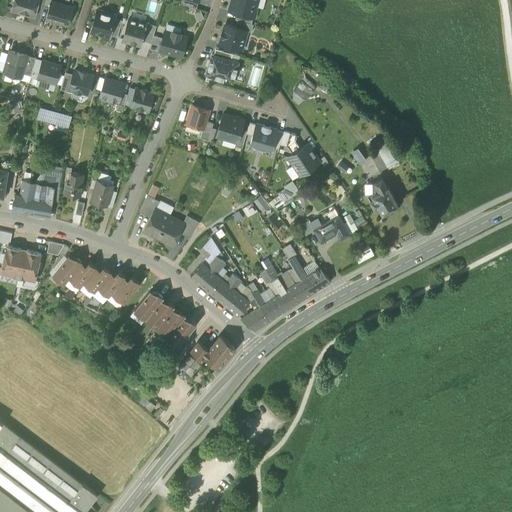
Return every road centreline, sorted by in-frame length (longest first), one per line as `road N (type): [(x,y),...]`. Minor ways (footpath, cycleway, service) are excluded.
road 1 (tertiary): [(262,348),(319,308),(511,209)]
road 2 (residential): [(115,245),(176,277),(262,348)]
road 3 (residential): [(115,245),(180,80)]
road 4 (tertiary): [(150,480),(262,348)]
